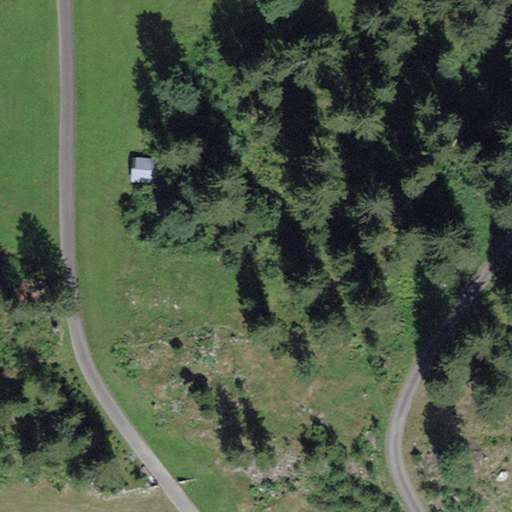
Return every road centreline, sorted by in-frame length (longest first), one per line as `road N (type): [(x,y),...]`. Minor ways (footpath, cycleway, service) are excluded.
road 1 (track): [(188,511),(95,378),(69,309),(62,0)]
road 2 (track): [(418,511),(395,462),(396,422),(427,354),(511,249)]
